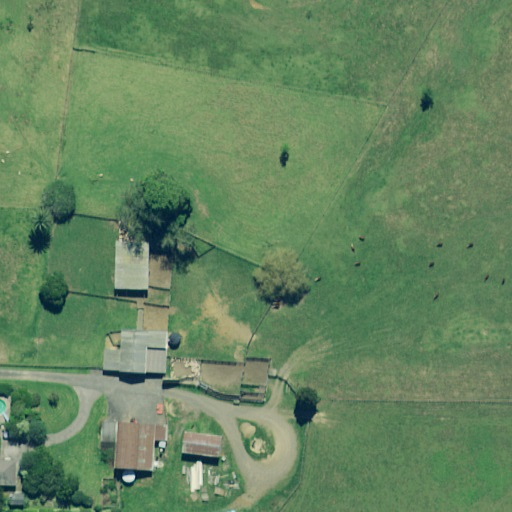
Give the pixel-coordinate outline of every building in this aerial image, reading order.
[(150,243),(118,242),(116,288),(148,290),(150,243)] [(168,334),(124,332),(123,355),(105,354),(105,370),(167,373),(168,334)] [(166,426),(103,422),(101,442),(117,443),(115,468),(153,471),(155,440),(165,441),(166,426)] [(224,436),(186,431),(183,453),(221,458),(224,436)] [(0,485),(17,486),(18,460),(0,459),(0,485)] [(132,471),(129,471),(128,471),(126,471),(125,472),(124,473),(123,474),(123,475),(122,476),(122,478),(122,479),(122,480),(122,482),(123,483),(124,484),(125,485),(126,485),(127,486),(128,486),(130,486),(131,486),(132,486),(134,485),(135,484),(136,483),(136,482),(137,481),(137,480),(137,478),(137,477),(137,476),(136,474),(135,473),(134,472),(133,472),(132,471)] [(31,496),(12,495),(12,505),(31,506),(31,496)]
